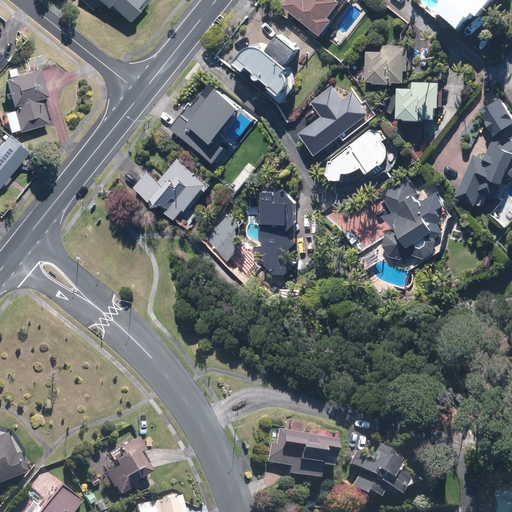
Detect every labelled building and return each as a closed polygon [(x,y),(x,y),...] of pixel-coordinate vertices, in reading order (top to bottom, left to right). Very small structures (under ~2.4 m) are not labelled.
[(101,0),(110,7),(112,4),(132,21),(150,0),(101,0)] [(290,0),(288,2),(327,33),(340,17),(336,14),(346,0),(290,0)] [(491,0),(444,0),(444,1),(466,18),(476,6),(483,12),(491,0)] [(296,70),(293,67),(296,63),(293,61),(305,46),(286,30),(274,45),(271,43),(265,41),(260,41),(254,43),(250,47),(240,59),(252,68),(256,62),(263,68),(262,71),(263,74),(267,76),(271,74),(290,90),(297,81),(297,77),(297,73),(296,70)] [(373,48),(373,78),(411,79),(411,67),(414,67),(415,43),(386,42),(385,48),(373,48)] [(0,71),(10,60),(0,51),(0,71)] [(7,77),(21,132),(51,124),(44,97),(50,96),(43,68),(7,77)] [(445,80),(416,80),(416,85),(404,85),(404,115),(442,115),(442,104),(445,104),(445,80)] [(195,100),(175,126),(220,160),(231,145),(222,138),(249,102),(225,84),(221,90),(212,83),(198,102),(195,100)] [(305,131),(322,152),(375,111),(358,89),(347,98),(336,84),(314,101),(325,115),(305,131)] [(500,133),(511,124),(511,104),(505,94),(483,109),(500,133)] [(375,171),(390,159),(392,157),(393,155),(394,150),(393,145),(391,143),(387,138),(391,135),(386,128),(374,127),(333,159),(331,169),(337,177),(339,176),(344,177),(349,176),(349,169),(356,169),(363,167),(369,163),(375,171)] [(476,153),(459,195),(479,204),(485,190),(500,197),(508,178),(511,176),(511,138),(497,132),(487,157),(476,153)] [(0,147),(0,189),(31,151),(10,134),(0,147)] [(152,169),(138,185),(178,219),(188,207),(190,209),(213,181),(183,155),(163,178),(152,169)] [(383,192),(395,211),(386,213),(398,226),(388,233),(385,245),(392,255),(404,258),(412,253),(430,255),(441,248),(444,236),(442,234),(451,228),(446,219),(451,216),(444,205),(449,203),(440,189),(425,198),(410,175),(383,192)] [(302,259),(293,250),(290,245),(289,240),(290,234),(292,229),(297,224),(298,223),(303,217),(305,213),(306,209),(305,204),(304,200),(291,188),(281,188),(267,202),(272,207),(269,210),(266,211),(265,214),(266,218),(268,219),(268,221),(266,221),(267,254),(268,254),(266,256),(279,270),(279,276),(284,275),(289,272),(302,259)] [(231,260),(238,260),(252,274),(259,267),(260,265),(261,262),(261,260),(261,243),(249,243),(250,242),(243,234),(243,225),(248,220),(236,209),(208,237),(231,260)] [(339,439),(279,428),(276,443),(271,442),(268,461),(291,465),(290,472),(321,478),(323,471),(333,473),(339,439)] [(0,481),(29,470),(21,451),(17,453),(9,431),(0,434),(0,481)] [(147,449),(140,436),(122,446),(126,453),(117,458),(120,463),(106,471),(119,494),(136,485),(130,474),(141,468),(145,475),(153,471),(142,451),(147,449)] [(356,450),(349,463),(360,468),(352,485),(380,498),(388,482),(404,489),(411,475),(398,468),(404,454),(375,440),(367,456),(356,450)] [(39,511),(73,511),(84,500),(63,483),(39,511)] [(511,511),(511,490),(492,491),(493,511),(511,511)] [(187,511),(183,493),(138,503),(139,511),(187,511)]
